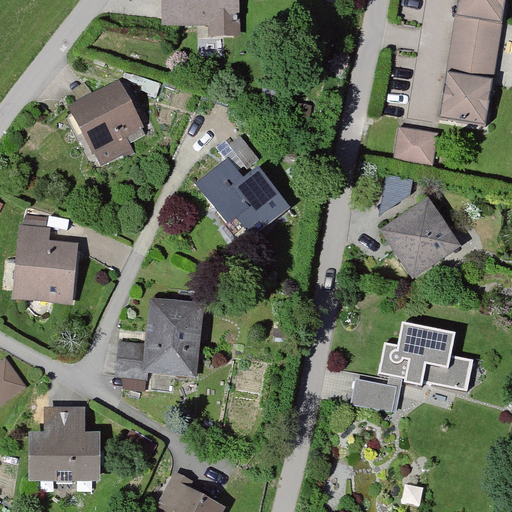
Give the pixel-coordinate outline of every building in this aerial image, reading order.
[(160,0),(161,21),(210,21),(210,34),(233,34),(232,0),(160,0)] [(506,0),(458,0),(440,120),(487,127),(506,0)] [(117,88),(69,113),(88,150),(136,125),(117,88)] [(393,161),(433,167),(438,135),(398,128),(393,161)] [(259,160),(241,137),(230,145),(247,168),(259,160)] [(123,139),(93,155),(99,165),(120,154),(122,158),(131,154),(123,139)] [(254,240),(251,236),(288,208),(259,169),(245,180),(229,160),(198,184),(219,212),(216,214),(226,228),(224,229),(240,250),(254,240)] [(377,218),(410,197),(412,183),(385,177),(377,218)] [(409,275),(416,277),(457,249),(429,207),(424,207),(401,222),(400,227),(396,231),(391,229),(387,230),(383,236),(386,242),(393,243),(396,248),(394,253),(409,275)] [(48,223),(25,220),(20,262),(27,271),(25,283),(42,303),(47,298),(60,300),(62,285),(69,286),(74,252),(45,248),(48,223)] [(150,348),(121,345),(118,375),(149,379),(150,370),(198,375),(200,351),(194,351),(200,295),(182,293),(181,307),(155,304),(150,348)] [(473,362),(451,357),(455,335),(402,325),(398,347),(385,344),(378,375),(405,380),(404,385),(422,388),(423,384),(467,393),(473,362)] [(0,403),(22,387),(5,363),(0,365),(0,403)] [(392,414),(397,388),(356,380),(351,406),(392,414)] [(79,413),(49,413),(49,440),(33,440),(33,477),(57,477),(57,484),(73,484),(73,477),(96,477),(95,439),(79,439),(79,413)] [(155,447),(131,433),(125,444),(149,458),(155,447)] [(176,511),(175,511),(221,511),(222,510),(189,491),(192,486),(178,479),(164,505),(176,511)]
